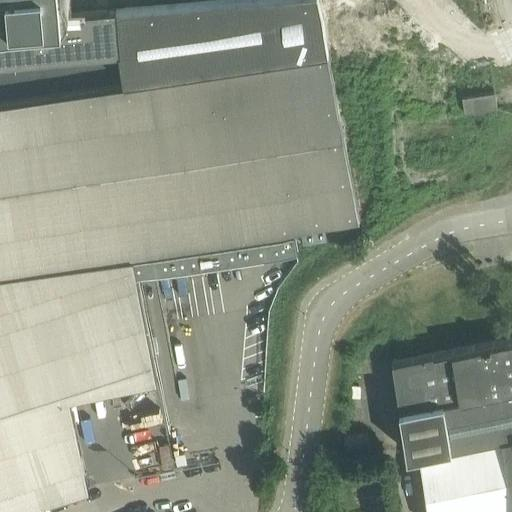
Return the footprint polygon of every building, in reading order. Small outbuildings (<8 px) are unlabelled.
[(0,275),(133,256),(137,273),(297,248),(298,248),(295,231),(348,223),(313,0),(206,0),(0,18),(0,62),(120,51),(121,58),(122,58),(124,74),(126,83),(0,102),(0,275)] [(0,0),(0,10),(1,11),(4,11),(6,11),(9,11),(11,10),(14,9),(16,7),(18,6),(20,4),(22,1),(22,0),(41,0),(43,1),(45,3),(47,4),(49,5),(52,6),(54,7),(57,7),(60,7),(62,6),(65,5),(67,4),(69,3),(71,1),(72,0),(0,0)] [(402,0),(369,6),(378,58),(487,39),(480,0),(402,0)] [(461,96),(464,113),(498,107),(495,90),(461,96)] [(0,275),(0,511),(12,511),(90,487),(89,486),(60,396),(157,377),(137,273),(133,256),(0,275)] [(400,406),(511,387),(511,337),(418,354),(393,358),(400,405),(400,406)] [(420,452),(511,436),(511,387),(400,406),(407,453),(420,452)] [(511,511),(511,436),(420,452),(429,511),(511,511)] [(348,510),(382,508),(380,484),(346,486),(348,510)]
